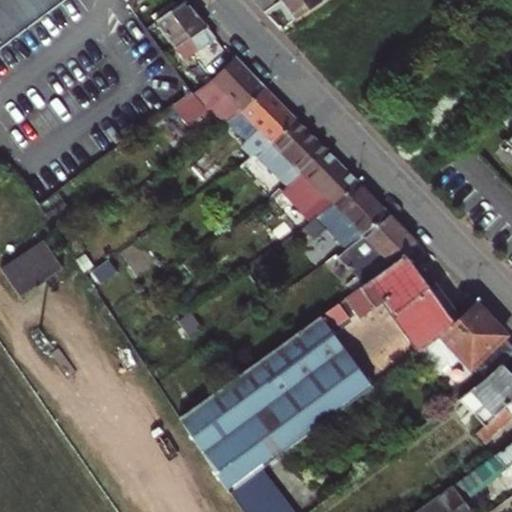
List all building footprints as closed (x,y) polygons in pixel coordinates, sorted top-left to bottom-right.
[(0,0),(0,47),(63,0),(0,0)] [(280,0),(280,1),(294,20),(304,13),(323,0),(280,0)] [(215,39),(186,1),(157,22),(184,60),(215,39)] [(225,97),(241,113),(266,89),(234,57),(210,81),(225,97)] [(221,100),(225,97),(210,81),(205,85),(216,95),(221,100)] [(174,107),(185,117),(216,95),(205,85),(190,95),(174,107)] [(259,150),(264,149),(296,120),(266,89),(241,113),(226,126),(231,132),(236,128),(245,138),(228,155),(240,168),(259,150)] [(511,105),(494,122),(509,138),(503,144),(511,153),(511,105)] [(302,174),(326,151),(296,120),(264,149),(296,181),(302,174)] [(332,205),(357,181),(326,151),(302,174),(332,205)] [(279,187),(284,192),(291,185),(286,181),(279,187)] [(342,254),(342,253),(387,212),(357,181),(332,205),(309,221),(342,254)] [(284,192),(288,196),(295,190),(291,185),(284,192)] [(309,325),(403,256),(417,242),(387,212),(342,253),(342,254),(360,272),(347,281),(301,315),(309,325)] [(0,269),(0,270),(19,299),(61,270),(42,242),(0,269)] [(329,263),(347,281),(360,272),(342,254),(329,263)] [(266,465),(371,386),(330,329),(351,315),(355,320),(380,301),(392,317),(435,283),(433,279),(426,284),(403,256),(309,325),(184,416),(231,491),(266,465)] [(392,317),(407,337),(451,304),(435,283),(392,317)] [(417,351),(447,329),(475,303),(466,293),(451,304),(407,337),(417,351)] [(500,366),(511,353),(511,341),(475,303),(447,329),(417,351),(416,352),(424,361),(451,369),(461,360),(482,381),(500,366)] [(493,416),(493,417),(511,398),(511,379),(500,366),(482,381),(457,400),(481,425),(493,416)] [(511,418),(511,398),(493,417),(493,416),(481,425),(465,437),(474,448),(511,418)] [(511,444),(418,511),(473,511),(465,500),(511,463),(511,444)] [(295,511),(266,465),(231,491),(242,511),(295,511)]
